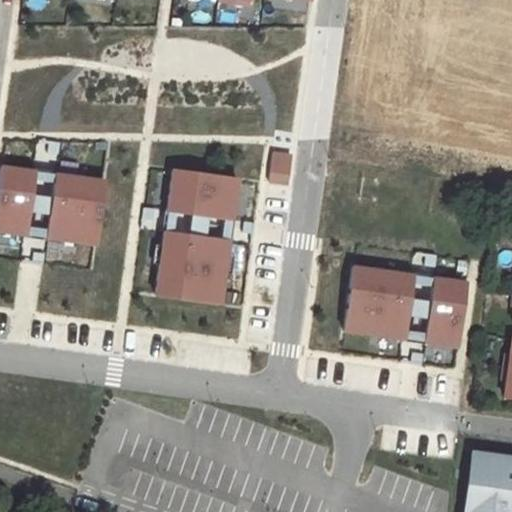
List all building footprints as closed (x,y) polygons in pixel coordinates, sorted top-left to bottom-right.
[(221,0),(220,6),(250,10),(251,0),(221,0)] [(284,160),(280,187),(299,190),(303,162),(284,160)] [(11,170),(2,234),(34,239),(36,230),(38,211),(40,202),(42,183),(44,175),(11,170)] [(42,183),(64,187),(65,178),(44,175),(42,183)] [(182,176),(176,216),(185,218),(204,220),(213,222),(233,225),(242,226),(248,185),(182,176)] [(57,233),(56,242),(105,249),(114,185),(65,178),(64,187),(61,205),(60,214),(57,233)] [(46,203),(44,212),(54,213),(55,205),(46,203)] [(173,238),(182,239),(185,218),(176,216),(173,238)] [(233,225),(230,246),(239,247),(242,226),(233,225)] [(201,236),(210,237),(212,228),(203,226),(201,236)] [(56,242),(57,233),(36,230),(34,239),(56,242)] [(164,300),(230,310),(235,272),(237,257),(239,247),(230,246),(209,243),(201,242),(182,239),(173,238),(172,248),(170,263),(164,300)] [(421,291),(422,282),(362,274),(353,338),(412,347),(414,338),(416,321),(418,306),(421,291)] [(443,286),(422,282),(421,291),(442,295),(443,286)] [(475,290),(443,286),(442,295),(440,309),(438,324),(435,341),(434,350),(455,353),(456,344),(467,346),(475,290)] [(418,306),(416,321),(422,322),(424,307),(418,306)] [(422,322),(432,323),(434,308),(424,307),(422,322)] [(434,308),(432,323),(438,324),(440,309),(434,308)] [(412,347),(434,350),(435,341),(414,338),(412,347)] [(467,346),(456,344),(455,353),(466,355),(467,346)] [(511,511),(511,466),(482,463),(482,465),(483,466),(476,511),(511,511)]
